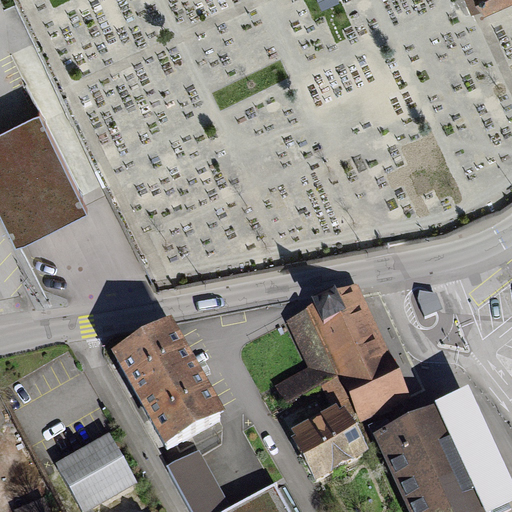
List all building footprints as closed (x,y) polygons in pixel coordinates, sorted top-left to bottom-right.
[(511,0),(474,0),(481,16),(511,4),(511,0)] [(39,103),(0,121),(0,207),(14,236),(88,200),(39,103)] [(354,297),(285,331),(307,376),(282,388),(291,406),(338,383),(359,428),(406,405),(354,297)] [(174,326),(114,361),(169,455),(229,420),(174,326)] [(348,419),(301,442),(321,484),(368,461),(348,419)] [(386,446),(414,511),(485,511),(446,420),(386,446)] [(112,437),(55,470),(79,511),(93,511),(140,486),(112,437)] [(235,511),(202,453),(174,469),(198,511),(235,511)]
